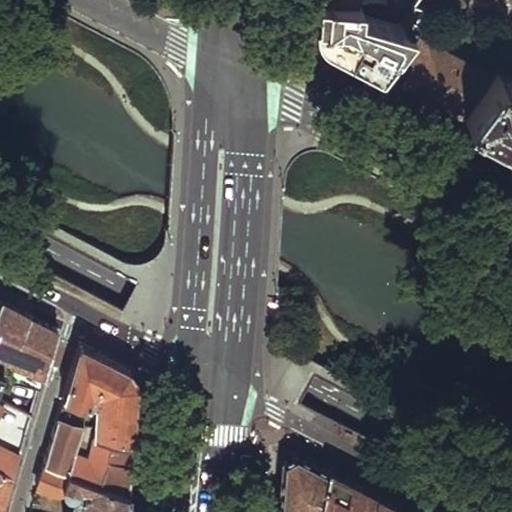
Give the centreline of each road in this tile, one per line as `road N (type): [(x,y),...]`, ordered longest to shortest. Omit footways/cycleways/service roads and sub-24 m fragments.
road 1 (secondary): [(0,226),(32,244),(127,257),(511,472)]
road 2 (primary): [(227,387),(249,74)]
road 3 (primary): [(208,54),(186,367)]
road 4 (tertiary): [(511,211),(249,74)]
road 5 (residential): [(469,511),(227,387)]
road 6 (residential): [(13,511),(72,307)]
road 7 (primary): [(186,367),(174,511)]
road 8 (residential): [(72,307),(186,367)]
road 9 (primary): [(218,511),(227,387)]
